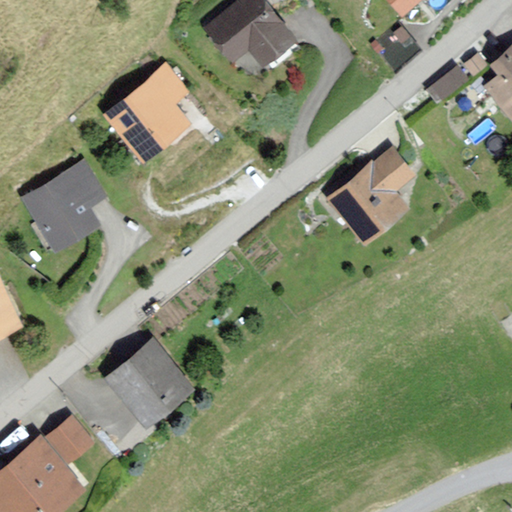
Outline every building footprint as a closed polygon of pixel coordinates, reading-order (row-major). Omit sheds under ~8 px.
[(257,0),(233,0),(195,28),(224,68),(243,54),(254,69),(289,43),(257,0)] [(378,38),(394,61),(420,43),(405,20),(378,38)] [(490,79),(477,90),(510,130),(511,129),(511,42),(481,68),(490,79)] [(460,59),(429,83),(440,98),(472,75),(460,59)] [(161,69),(95,117),(132,166),(184,128),(167,104),(180,95),(161,69)] [(385,149),(319,200),(355,247),(402,211),(387,193),(407,177),(385,149)] [(81,161),(15,197),(46,255),(94,230),(84,211),(103,201),(81,161)] [(0,284),(0,332),(16,326),(0,284)] [(161,337),(111,377),(149,424),(199,384),(161,337)] [(47,439),(0,474),(0,507),(3,511),(70,511),(91,497),(47,439)]
